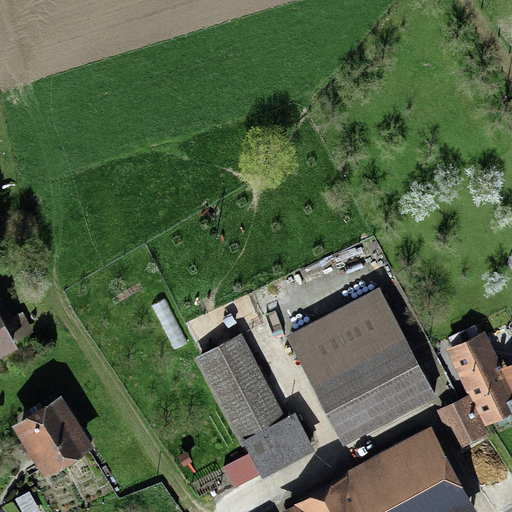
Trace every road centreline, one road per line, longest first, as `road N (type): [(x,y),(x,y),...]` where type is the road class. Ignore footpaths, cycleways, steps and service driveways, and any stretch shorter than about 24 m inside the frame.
road 1 (track): [(30,193),(57,290),(95,360),(189,503),(204,511)]
road 2 (track): [(264,333),(337,458),(230,511)]
road 3 (track): [(337,458),(431,417),(486,511)]
